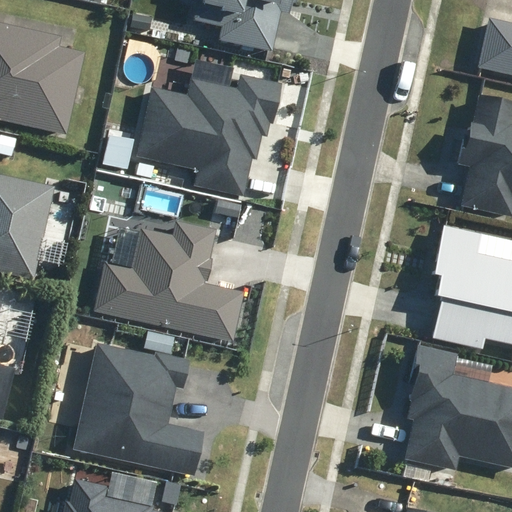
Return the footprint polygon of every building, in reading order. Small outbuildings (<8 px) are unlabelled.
[(193,0),(191,9),(210,13),(210,16),(221,19),(216,43),(267,53),(276,12),(285,14),(287,5),(292,5),(292,0),(193,0)] [(511,26),(483,20),(472,71),(511,79),(511,26)] [(0,121),(62,136),(80,57),(53,50),(56,39),(0,26),(0,121)] [(277,86),(236,77),(233,91),(188,81),(184,98),(149,90),(133,159),(194,172),(191,188),(239,199),(248,161),(253,162),(258,138),(263,139),(266,127),(270,128),(279,86),(277,86)] [(510,109),(478,102),(472,130),(449,126),(441,167),(465,171),(462,185),(457,210),(510,220),(511,209),(511,128),(507,127),(510,109)] [(0,177),(0,276),(31,284),(53,189),(0,177)] [(213,233),(172,223),(169,237),(137,230),(128,271),(102,265),(91,314),(230,345),(242,295),(201,285),(201,283),(205,284),(209,265),(206,264),(213,233)] [(444,229),(439,228),(427,278),(436,280),(432,299),(440,301),(431,341),(476,351),(478,340),(511,348),(511,262),(478,255),(482,238),(444,229)] [(150,360),(92,347),(69,452),(189,479),(199,435),(162,427),(170,390),(179,392),(185,363),(183,363),(151,356),(150,360)] [(450,355),(410,347),(403,382),(409,383),(401,420),(409,425),(400,467),(452,477),(455,461),(511,473),(511,391),(446,378),(450,355)] [(103,490),(69,482),(64,502),(58,501),(55,511),(145,511),(146,510),(101,500),(103,490)]
